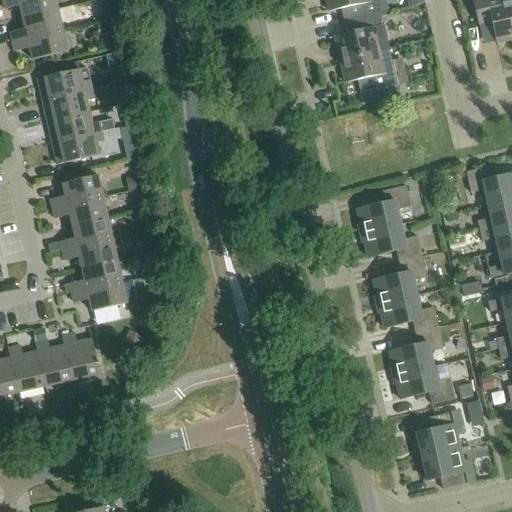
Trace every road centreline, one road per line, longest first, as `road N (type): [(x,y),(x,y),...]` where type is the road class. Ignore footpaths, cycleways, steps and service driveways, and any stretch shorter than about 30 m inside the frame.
road 1 (residential): [(368,511),(252,0)]
road 2 (secondary): [(267,424),(201,156),(177,0)]
road 3 (residential): [(0,481),(267,424)]
road 4 (residential): [(0,301),(28,296),(34,287),(0,123)]
